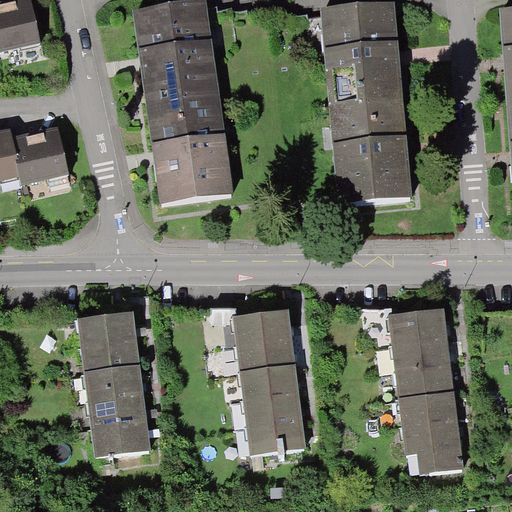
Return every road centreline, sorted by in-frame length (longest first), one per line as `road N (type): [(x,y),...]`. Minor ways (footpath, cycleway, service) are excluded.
road 1 (residential): [(121,267),(475,270)]
road 2 (residential): [(475,270),(462,0)]
road 3 (residential): [(90,96),(121,267)]
road 4 (residential): [(0,271),(121,267)]
